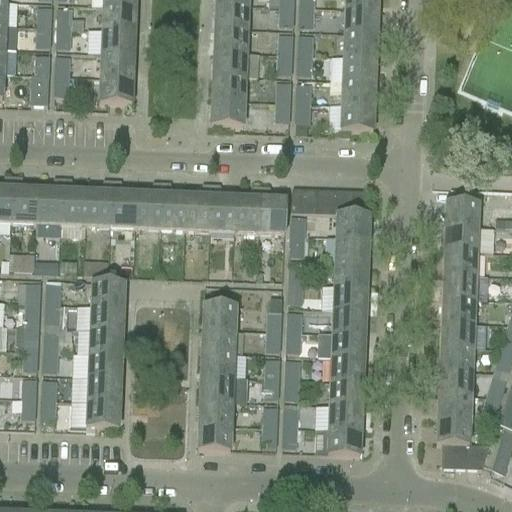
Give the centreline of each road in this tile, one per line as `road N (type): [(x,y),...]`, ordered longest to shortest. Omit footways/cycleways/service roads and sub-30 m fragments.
road 1 (unclassified): [(406,169),(0,147)]
road 2 (unclassified): [(401,498),(406,169)]
road 3 (unclassified): [(209,490),(0,482)]
road 4 (unclassified): [(401,498),(209,490)]
road 5 (unclassified): [(406,169),(410,0)]
